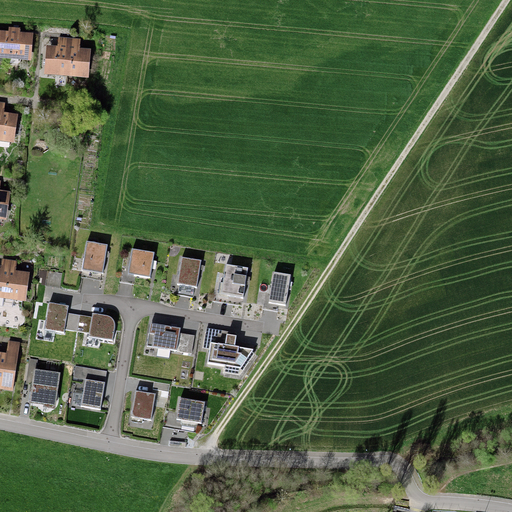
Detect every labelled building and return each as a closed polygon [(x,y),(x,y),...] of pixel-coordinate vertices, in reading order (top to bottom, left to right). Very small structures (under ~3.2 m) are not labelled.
[(0,56),(8,57),(10,37),(0,35),(0,56)] [(28,59),(29,38),(10,37),(8,57),(28,59)] [(46,76),(67,77),(69,41),(58,40),(58,49),(47,48),(46,76)] [(80,42),(69,41),(67,77),(89,79),(91,52),(79,51),(80,42)] [(0,106),(0,142),(13,144),(17,117),(3,115),(4,107),(0,106)] [(0,222),(6,224),(10,194),(0,192),(0,222)] [(101,279),(107,246),(87,242),(81,275),(101,279)] [(150,257),(130,255),(127,279),(147,281),(150,257)] [(199,260),(182,258),(176,295),(193,297),(199,260)] [(0,299),(3,300),(9,263),(2,262),(1,271),(0,271),(0,299)] [(15,264),(9,263),(3,300),(25,303),(30,276),(14,273),(15,264)] [(226,265),(223,283),(215,281),(211,301),(242,307),(248,269),(226,265)] [(63,274),(48,272),(45,286),(61,289),(63,274)] [(285,308),(291,275),(274,272),(268,305),(285,308)] [(43,333),(62,337),(66,311),(47,308),(43,333)] [(91,318),(80,316),(76,332),(89,334),(89,338),(112,343),(115,326),(113,321),(108,317),(92,314),(91,318)] [(180,330),(152,326),(149,348),(177,352),(180,330)] [(236,348),(238,338),(229,336),(227,347),(212,345),(208,365),(226,369),(226,365),(243,368),(254,351),(236,348)] [(7,356),(0,355),(0,386),(11,388),(17,345),(8,344),(7,356)] [(61,375),(35,372),(31,406),(47,408),(46,410),(56,411),(61,375)] [(104,383),(84,380),(80,407),(100,410),(104,383)] [(155,395),(136,392),(132,418),(151,421),(155,395)] [(208,402),(180,398),(176,423),(205,427),(208,402)]
